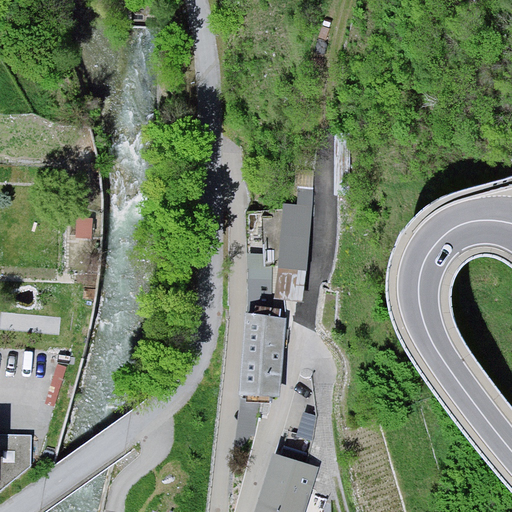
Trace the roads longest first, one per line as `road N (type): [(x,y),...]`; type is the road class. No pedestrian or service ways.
road 1 (unclassified): [(18,511),(186,386),(218,224)]
road 2 (secondary): [(511,448),(436,351),(416,288),(419,268),(451,228),(511,223)]
road 3 (residential): [(218,224),(234,302),(215,511)]
road 4 (unclassified): [(218,224),(216,105),(195,0)]
road 5 (unknown): [(297,340),(319,353),(344,511)]
